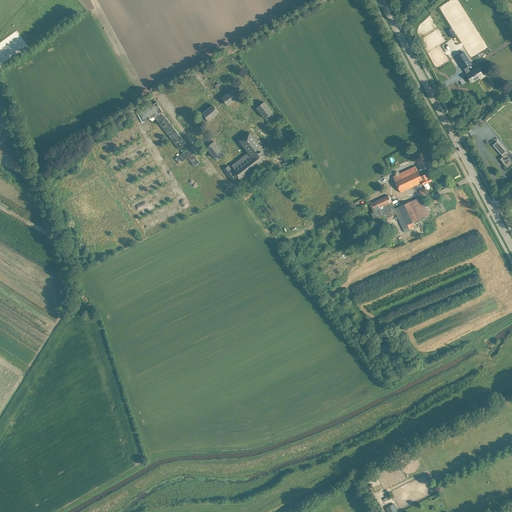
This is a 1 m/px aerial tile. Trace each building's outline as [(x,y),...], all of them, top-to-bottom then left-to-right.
[(452,38),(456,36),(451,28),(447,30),(452,38)] [(463,52),(456,56),(464,69),(467,74),(468,75),(467,76),(471,82),(479,77),(478,76),(482,73),(478,67),(471,72),(467,67),(471,64),(463,52)] [(506,83),(502,77),(498,79),(495,74),(488,79),(493,87),(489,89),(494,97),(500,94),(497,89),(506,83)] [(225,96),(222,98),(228,105),(238,97),(241,95),(235,88),(233,90),(232,89),(224,95),(225,96)] [(145,122),(154,116),(179,149),(186,143),(162,112),(162,111),(157,102),(139,112),(145,122)] [(275,115),(264,102),(260,105),(257,107),(265,117),(268,121),(272,117),(275,115)] [(202,113),(198,116),(202,121),(202,120),(204,124),(208,120),(209,120),(219,112),(213,104),(202,113)] [(246,135),(240,140),(249,152),(232,165),(236,170),(233,172),(228,165),(224,169),(235,182),(270,155),(265,148),(263,149),(250,132),(246,135)] [(497,141),(493,145),(503,156),(500,159),(503,162),(502,162),(507,168),(511,163),(511,160),(507,154),(508,153),(497,141)] [(214,142),(207,147),(217,160),(224,155),(222,152),(214,142)] [(189,147),(176,158),(180,163),(188,157),(195,166),(200,162),(192,153),(193,152),(189,147)] [(426,189),(427,189),(428,189),(429,188),(430,187),(429,186),(428,183),(431,181),(429,177),(427,173),(420,176),(415,166),(393,177),(400,192),(419,183),(420,184),(421,183),(422,184),(423,184),(424,184),(425,188),(426,189)] [(396,214),(404,232),(413,227),(411,222),(430,214),(421,196),(394,208),(388,195),(371,203),(377,217),(378,217),(380,221),(396,214)] [(387,511),(395,511),(398,510),(394,503),(386,508),(387,511)]
